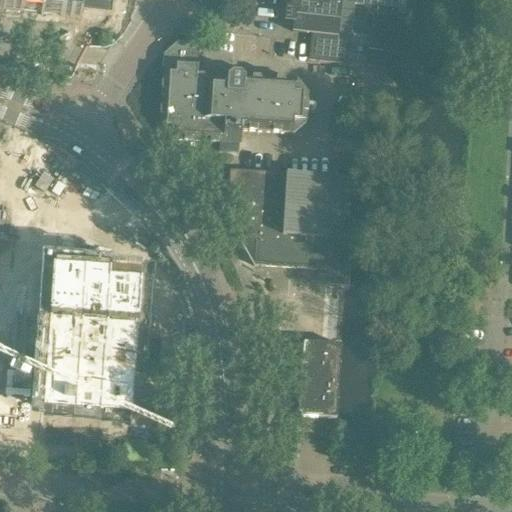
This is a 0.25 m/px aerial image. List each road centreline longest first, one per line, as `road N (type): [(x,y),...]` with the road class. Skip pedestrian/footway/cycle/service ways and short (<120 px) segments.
road 1 (residential): [(480,511),(497,295)]
road 2 (residential): [(12,484),(204,496)]
road 3 (tertiary): [(221,387),(201,283),(159,214)]
road 4 (residential): [(399,511),(228,499)]
road 5 (residential): [(86,128),(167,0)]
